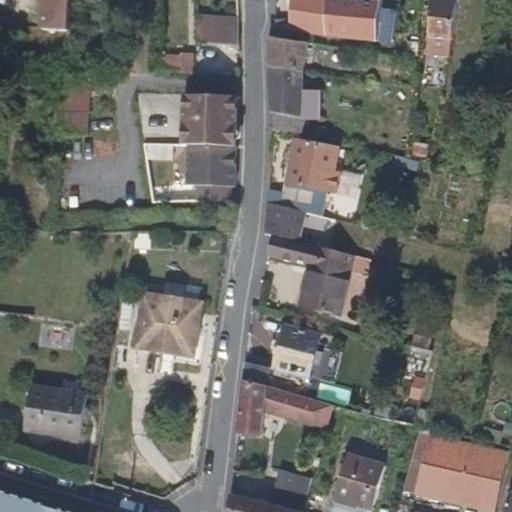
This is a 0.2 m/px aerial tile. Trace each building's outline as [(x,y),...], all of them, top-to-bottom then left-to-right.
[(41,0),(40,27),(69,30),(70,0),(41,0)] [(162,0),(146,0),(147,15),(163,15),(162,0)] [(291,0),(291,21),(291,32),(328,38),(329,1),(320,0),(291,0)] [(328,38),(379,45),(384,0),(328,0),(329,1),(328,38)] [(384,0),(379,45),(396,47),(402,0),(384,0)] [(453,41),(457,2),(435,0),(430,38),(453,41)] [(239,20),(199,17),(199,44),(240,47),(239,20)] [(278,20),(278,29),(291,32),(291,21),(278,20)] [(162,56),(162,41),(162,27),(153,27),(152,55),(162,56)] [(270,39),(272,69),(304,73),(309,44),(270,39)] [(162,65),(174,66),(174,50),(171,50),(171,41),(162,41),(162,56),(162,65)] [(239,71),(240,51),(199,48),(199,68),(239,71)] [(161,76),(174,77),(174,66),(162,65),(161,76)] [(272,69),(273,113),(303,118),(303,91),(304,73),(272,69)] [(65,81),(62,137),(88,138),(91,82),(65,81)] [(92,83),(91,117),(111,117),(112,83),(92,83)] [(303,118),(306,119),(321,119),(321,92),(303,91),(303,118)] [(238,126),(239,96),(185,94),(184,146),(189,146),(225,146),(226,126),(238,126)] [(273,113),(273,131),(301,137),(306,119),(303,118),(273,113)] [(483,124),(498,127),(500,116),(485,115),(483,124)] [(482,135),(497,138),(498,127),(483,124),(482,135)] [(238,146),(238,126),(226,126),(225,146),(238,146)] [(328,192),(337,194),(341,176),(334,174),(339,151),(297,142),(289,184),(269,181),(269,190),(267,204),(308,214),(322,218),(328,192)] [(236,187),(238,146),(225,146),(189,146),(189,186),(200,187),(200,203),(231,203),(231,187),(236,187)] [(470,193),(489,196),(491,179),(472,174),(470,193)] [(267,204),(264,234),(273,237),(302,243),(308,214),(267,204)] [(302,243),(273,237),(269,259),(312,270),(303,306),(341,316),(352,274),(367,277),(372,262),(302,243)] [(167,285),(165,300),(184,303),(186,288),(167,285)] [(147,297),(138,347),(168,352),(169,343),(195,347),(202,305),(184,303),(165,300),(147,297)] [(276,369),(310,379),(320,337),(287,327),(276,369)] [(202,348),(195,347),(169,343),(168,352),(166,358),(199,364),(202,348)] [(432,354),(413,349),(410,363),(423,367),(429,368),(432,354)] [(243,381),(269,388),(272,369),(245,364),(243,381)] [(421,401),(426,379),(415,376),(410,399),(421,401)] [(238,434),(239,435),(263,438),(269,388),(243,381),(238,434)] [(81,440),(88,396),(32,387),(25,431),(81,440)] [(402,493),(418,496),(431,438),(418,435),(402,493)] [(431,438),(418,496),(488,511),(495,511),(508,455),(431,438)] [(374,511),(386,466),(349,456),(336,501),(374,511)] [(60,511),(0,493),(0,511),(60,511)] [(290,511),(231,497),(230,504),(232,511),(290,511)] [(414,511),(434,511),(436,506),(417,501),(414,511)]
